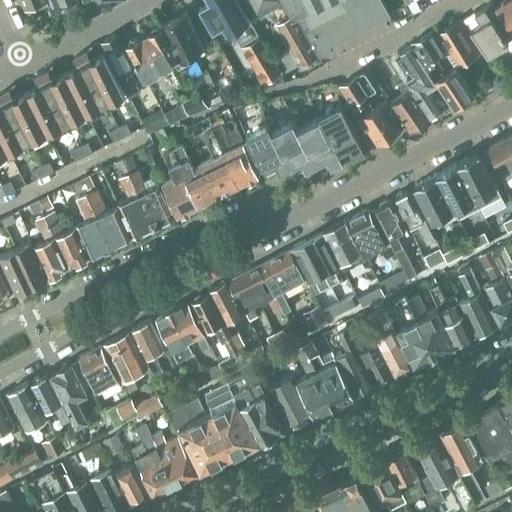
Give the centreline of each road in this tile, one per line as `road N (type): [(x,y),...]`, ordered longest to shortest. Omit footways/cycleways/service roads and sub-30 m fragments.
road 1 (tertiary): [(179,511),(511,357)]
road 2 (residential): [(0,374),(308,212)]
road 3 (residential): [(308,212),(243,212),(0,333)]
road 4 (residential): [(246,102),(458,0)]
road 5 (residential): [(308,212),(511,106)]
road 6 (residential): [(22,60),(146,0)]
